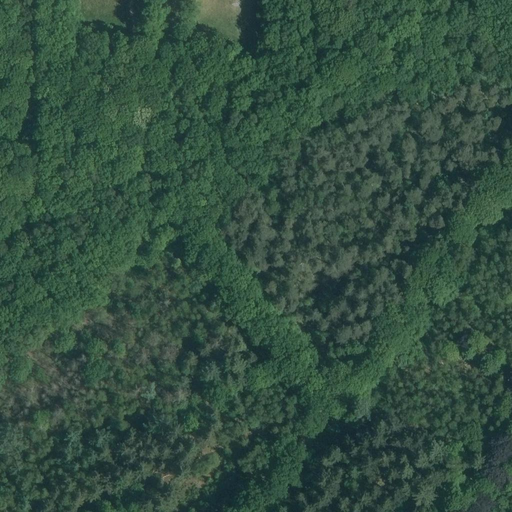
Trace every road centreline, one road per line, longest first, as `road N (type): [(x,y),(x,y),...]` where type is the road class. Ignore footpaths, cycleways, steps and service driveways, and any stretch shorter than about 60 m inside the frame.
road 1 (track): [(171,206),(293,375),(322,398),(387,416),(449,447),(479,483)]
road 2 (track): [(479,483),(501,399),(495,352),(479,333),(464,330),(383,346)]
road 3 (track): [(383,346),(249,511)]
road 4 (track): [(383,346),(511,186)]
